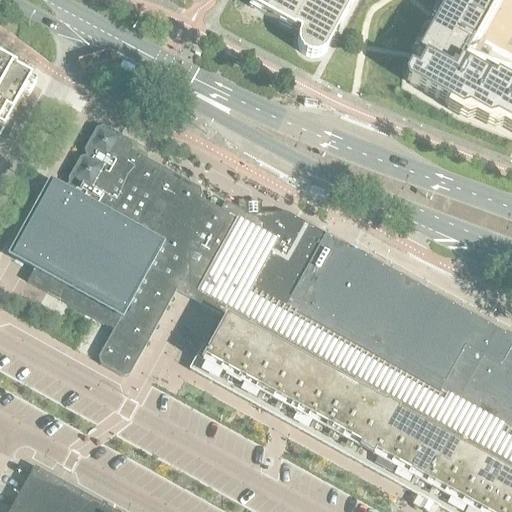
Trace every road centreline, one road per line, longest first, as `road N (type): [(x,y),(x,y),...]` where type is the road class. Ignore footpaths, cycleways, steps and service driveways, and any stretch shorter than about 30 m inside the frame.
road 1 (tertiary): [(79,43),(311,166),(511,253)]
road 2 (tertiary): [(511,205),(299,125),(94,18)]
road 3 (residential): [(0,191),(79,43)]
road 4 (residential): [(161,511),(18,433)]
